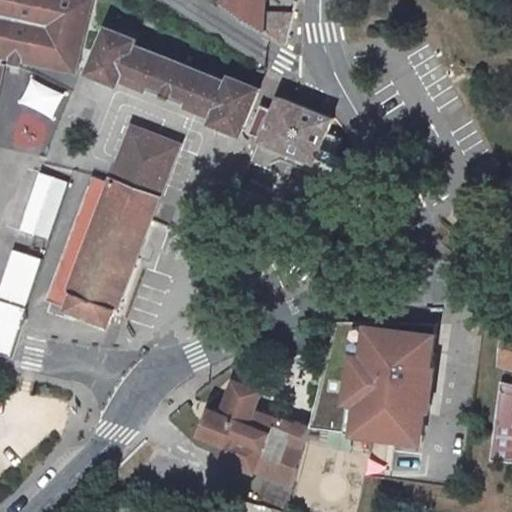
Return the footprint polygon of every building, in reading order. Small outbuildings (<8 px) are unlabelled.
[(265,0),(225,0),(224,5),(267,32),(265,0)] [(34,34),(12,29),(6,55),(29,61),(30,52),(34,34)] [(138,40),(112,30),(96,71),(122,82),(124,77),(218,116),(215,122),(242,131),(258,90),(232,79),(230,84),(136,46),(138,40)] [(298,86),(286,82),(282,92),(294,96),(298,86)] [(276,110),(260,104),(248,134),(334,168),(346,137),(331,131),(336,118),(281,97),(276,110)] [(181,144),(134,126),(114,180),(161,197),(181,144)] [(51,239),(71,181),(43,171),(23,229),(51,239)] [(96,175),(47,300),(65,307),(69,309),(110,325),(116,309),(119,310),(153,217),(161,197),(114,180),(113,182),(96,175)] [(31,303),(46,257),(17,248),(3,295),(31,303)] [(439,325),(338,321),(313,425),(313,426),(426,442),(439,325)] [(511,375),(504,373),(491,458),(511,461),(511,375)] [(264,393),(241,381),(227,412),(219,408),(208,434),(230,443),(225,456),(298,486),(313,426),(313,425),(277,416),(257,407),(264,393)]
